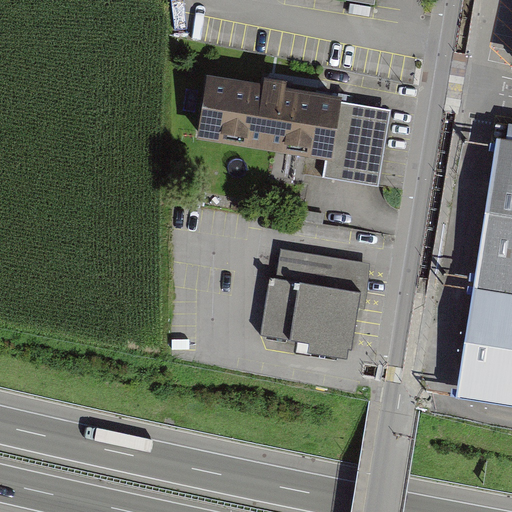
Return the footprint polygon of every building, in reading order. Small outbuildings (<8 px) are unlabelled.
[(317,0),(373,9),(374,0),(317,0)] [(265,76),(264,83),(211,75),(202,136),(327,156),(330,156),(339,101),(340,94),(286,86),(287,79),(265,76)] [(324,177),(380,185),(392,109),(339,101),(330,156),(327,156),(324,177)] [(451,396),(511,405),(511,140),(492,138),(451,396)] [(365,265),(277,249),(261,342),(301,349),(300,357),(347,365),(365,265)]
